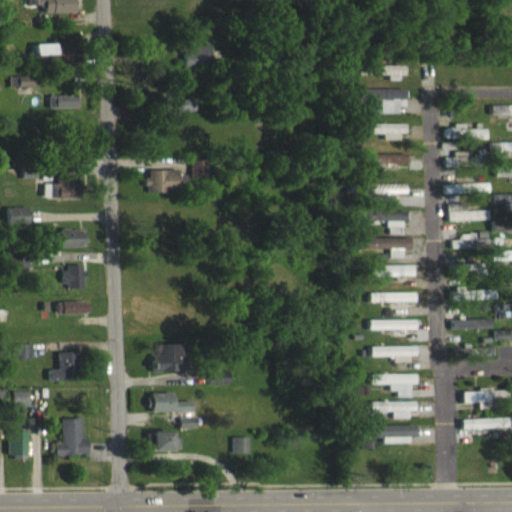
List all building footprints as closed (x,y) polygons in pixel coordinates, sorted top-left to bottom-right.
[(49,4),(49,0),(41,0),(24,1),(25,15),(41,15),(41,23),(71,22),(71,3),(49,4)] [(32,53),(32,72),(73,71),(73,48),(51,49),(51,53),(32,53)] [(180,77),(207,76),(207,54),(180,55),(180,77)] [(401,75),(384,74),(384,68),(367,68),(366,85),(385,85),(385,87),(401,88),(401,75)] [(6,96),(31,97),(31,86),(7,85),(6,96)] [(395,123),(395,116),(402,116),(402,98),(355,99),(356,113),(365,112),(365,123),(395,123)] [(133,103),(133,116),(149,116),(149,103),(133,103)] [(73,105),(46,105),(46,117),(74,117),(73,105)] [(189,109),(170,109),(171,121),(189,121),(189,109)] [(511,114),(487,115),(487,125),(511,124),(511,114)] [(400,133),(356,133),(356,143),(380,143),(380,150),(400,149),(400,133)] [(462,138),(462,133),(450,133),(450,138),(439,138),(440,148),(484,147),(483,138),(462,138)] [(511,151),(488,152),(489,173),(511,172),(511,151)] [(450,161),(450,166),(440,166),(440,175),(481,176),(481,158),(474,158),(474,166),(464,166),(464,161),(450,161)] [(363,163),(363,173),(403,173),(403,164),(363,163)] [(187,186),(204,186),(205,170),(188,170),(187,186)] [(511,176),(491,176),(491,186),(511,185),(511,176)] [(143,202),(175,203),(175,179),(143,179),(143,202)] [(77,207),(76,186),(54,186),(54,193),(40,193),(40,208),(77,207)] [(358,194),(358,204),(403,203),(402,192),(358,194)] [(485,202),(485,192),(439,194),(440,203),(485,202)] [(511,203),(488,204),(489,213),(511,212),(511,203)] [(484,219),(464,220),(463,212),(443,213),(444,231),(485,229),(484,219)] [(25,216),(3,217),(4,235),(25,234),(25,216)] [(384,230),(384,243),(398,243),(399,229),(404,229),(404,220),(359,219),(358,230),(384,230)] [(510,229),(489,230),(489,241),(511,241),(510,229)] [(82,256),(81,239),(50,240),(51,256),(82,256)] [(456,249),(447,250),(447,258),(485,257),(485,248),(472,249),(472,243),(455,243),(456,249)] [(354,258),(385,258),(385,268),(399,268),(399,258),(407,258),(407,247),(354,248),(354,258)] [(25,281),(25,262),(5,262),(5,281),(25,281)] [(449,283),(479,282),(479,273),(448,274),(449,283)] [(61,298),(80,298),(80,274),(61,275),(61,298)] [(410,285),(410,274),(372,275),(372,286),(410,285)] [(446,299),(447,310),(492,308),(492,298),(446,299)] [(411,302),(365,302),(365,311),(411,312),(411,302)] [(53,323),(86,323),(86,311),(53,311),(53,323)] [(448,339),(488,338),(488,328),(448,329),(448,339)] [(364,339),(414,339),(414,329),(364,329),(364,339)] [(511,338),(491,340),(492,350),(511,348),(511,338)] [(27,353),(10,354),(10,369),(28,368),(27,353)] [(149,364),(149,382),(176,381),(175,371),(185,371),(184,353),(155,354),(156,364),(149,364)] [(408,371),(408,365),(415,365),(415,355),(366,356),(366,366),(389,366),(389,371),(408,371)] [(470,365),(490,365),(490,357),(470,357),(470,365)] [(45,391),(75,390),(74,361),(54,361),(54,379),(45,379),(45,391)] [(227,380),(204,381),(205,394),(228,393),(227,380)] [(9,402),(9,416),(27,416),(27,401),(9,402)] [(146,422),(191,421),(191,410),(172,411),(172,402),(145,403),(146,422)] [(414,410),(366,411),(367,421),(388,420),(388,428),(407,428),(407,420),(415,420),(414,410)] [(80,427),(58,428),(59,453),(52,453),(52,465),(86,464),(86,447),(80,448),(80,427)] [(176,438),(195,438),(195,427),(176,427),(176,438)] [(458,438),(506,437),(506,427),(458,428),(458,438)] [(415,434),(364,435),(365,448),(360,448),(360,458),(371,458),(371,448),(379,448),(379,453),(408,452),(408,447),(416,446),(415,434)] [(25,465),(26,440),(6,440),(5,464),(25,465)] [(149,460),(179,460),(178,447),(172,447),(172,440),(149,440),(149,460)] [(230,462),(247,463),(247,447),(230,447),(230,462)]
